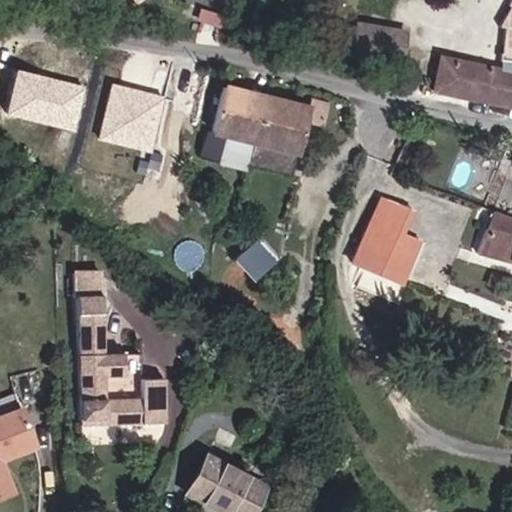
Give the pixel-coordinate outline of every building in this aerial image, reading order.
[(227,1),(222,0),(196,0),(195,7),(223,16),(227,1)] [(511,0),(509,0),(506,6),(508,7),(497,28),(503,28),(499,62),(511,63),(511,71),(499,69),(439,57),(431,91),(511,107),(511,0)] [(218,28),(221,17),(203,11),(200,22),(218,28)] [(395,74),(402,43),(354,33),(347,64),(395,74)] [(511,71),(511,63),(499,62),(499,69),(511,71)] [(74,129),(86,84),(15,64),(2,110),(74,129)] [(107,81),(97,138),(155,148),(165,91),(107,81)] [(253,143),(264,97),(220,86),(209,132),(253,143)] [(297,154),(308,108),(264,97),(253,143),(292,153),(297,154)] [(414,142),(423,120),(415,117),(405,138),(414,142)] [(407,130),(410,123),(403,121),(401,128),(407,130)] [(287,172),(292,153),(253,143),(247,162),(287,172)] [(387,252),(407,210),(381,198),(355,254),(377,264),(383,250),(387,252)] [(511,263),(511,219),(492,212),(475,253),(511,263)] [(267,270),(246,248),(233,260),(254,282),(267,270)] [(102,355),(100,277),(76,277),(81,425),(164,423),(163,380),(141,381),(142,399),(105,401),(104,377),(123,376),(122,354),(102,355)] [(141,381),(140,354),(122,354),(123,376),(104,377),(105,401),(142,399),(141,381)] [(0,460),(35,447),(21,409),(0,417),(0,498),(12,493),(0,461),(0,460)] [(218,511),(250,511),(263,488),(204,456),(184,494),(218,511)]
